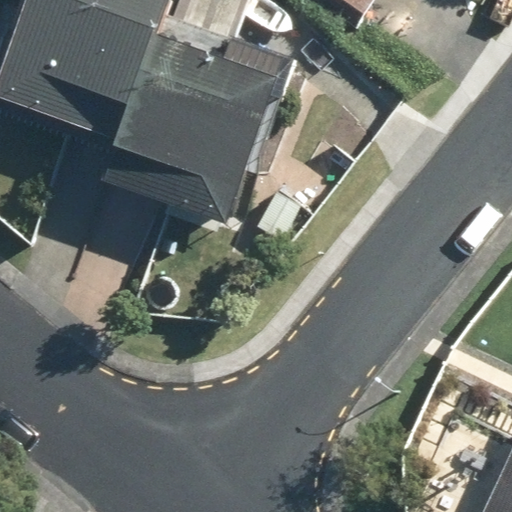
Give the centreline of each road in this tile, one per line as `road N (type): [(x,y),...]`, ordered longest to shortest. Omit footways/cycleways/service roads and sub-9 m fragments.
road 1 (residential): [(205,511),(511,122)]
road 2 (residential): [(0,362),(184,511)]
